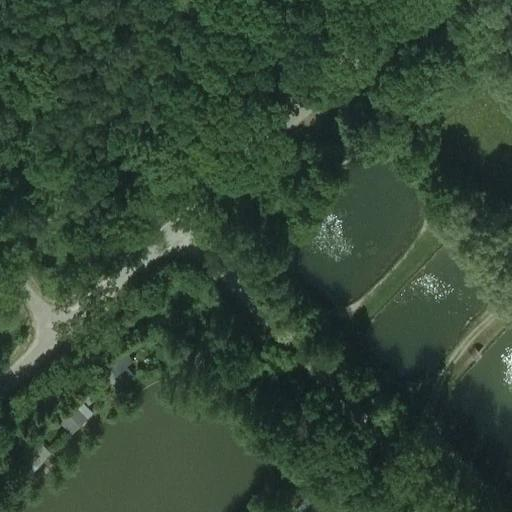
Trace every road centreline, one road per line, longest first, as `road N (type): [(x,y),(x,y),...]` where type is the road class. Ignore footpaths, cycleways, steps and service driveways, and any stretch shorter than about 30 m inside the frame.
road 1 (unclassified): [(176,224),(446,511)]
road 2 (unclassified): [(176,224),(418,0)]
road 3 (unclassified): [(60,333),(176,224)]
